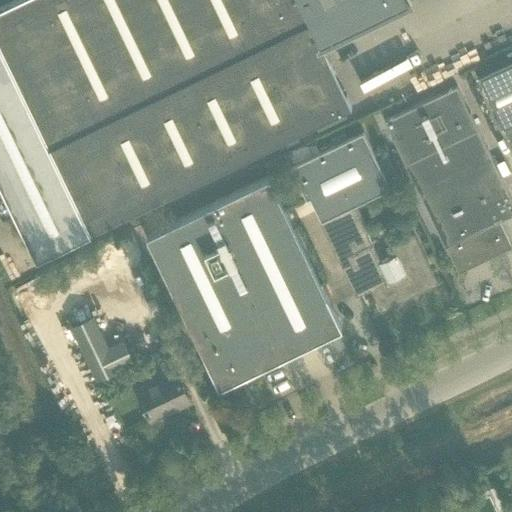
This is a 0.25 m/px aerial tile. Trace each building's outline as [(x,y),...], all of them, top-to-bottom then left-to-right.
[(14,0),(0,7),(0,181),(37,257),(91,231),(351,106),(320,41),(403,0),(14,0)] [(511,58),(478,75),(511,146),(511,58)] [(511,200),(457,86),(409,109),(385,121),(445,246),(447,246),(459,271),(511,246),(499,220),(511,214),(511,200)] [(313,139),(284,153),(290,166),(306,198),(310,196),(345,269),(357,293),(371,286),(381,308),(435,282),(413,235),(388,248),(392,256),(379,262),(365,234),(369,232),(355,203),(389,187),(384,175),(379,166),(362,131),(319,152),(313,139)] [(341,326),(269,177),(146,236),(219,386),(341,326)] [(107,344),(84,356),(95,379),(96,379),(119,368),(107,344)] [(191,400),(176,370),(136,389),(151,419),(191,400)]
